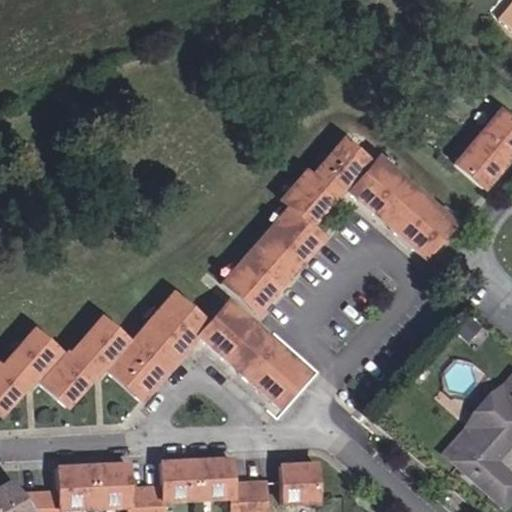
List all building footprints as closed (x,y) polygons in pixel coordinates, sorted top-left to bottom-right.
[(511,1),(496,21),(511,34),(511,1)] [(450,162),(479,187),(511,148),(511,122),(496,109),(450,162)] [(322,172),(338,186),(377,219),(400,192),(402,193),(408,186),(373,155),(367,162),(338,138),(313,167),(320,174),(322,172)] [(330,196),(338,186),(322,172),(320,174),(313,167),(306,175),(330,196)] [(290,270),(319,236),(305,225),(330,196),(306,175),(301,171),(276,200),(284,206),(254,242),(261,248),(262,247),(290,270)] [(400,192),(377,219),(386,227),(416,192),(408,186),(402,193),(400,192)] [(386,227),(420,256),(450,221),(416,192),(386,227)] [(254,242),(247,250),(282,279),(290,270),(262,247),(261,248),(254,242)] [(218,283),(253,313),(282,279),(247,250),(218,283)] [(223,301),(204,323),(170,294),(141,327),(176,357),(194,336),(228,365),(258,330),(223,301)] [(141,386),(147,391),(168,366),(141,342),(142,341),(135,335),(127,344),(98,320),(73,349),(80,355),(81,354),(98,368),(132,397),(141,386)] [(168,366),(176,357),(141,327),(135,335),(142,341),(141,342),(168,366)] [(243,366),(267,338),(258,330),(228,365),(235,372),(242,364),(243,366)] [(59,396),(68,403),(90,377),(66,357),(61,353),(58,356),(30,332),(5,361),(12,367),(13,366),(30,380),(34,384),(55,401),(59,396)] [(276,406),(306,372),(267,338),(243,366),(242,364),(235,372),(276,406)] [(90,377),(98,368),(81,354),(80,355),(73,349),(66,357),(90,377)] [(12,367),(5,361),(0,366),(0,370),(22,389),(30,380),(13,366),(12,367)] [(0,414),(22,389),(0,370),(0,414)] [(511,379),(446,454),(477,481),(495,460),(511,441),(511,379)] [(132,397),(137,402),(147,391),(141,386),(132,397)] [(55,401),(63,408),(68,403),(59,396),(55,401)] [(54,469),(55,494),(19,495),(31,511),(57,511),(57,510),(126,507),(126,511),(161,511),(161,502),(229,498),(229,511),(264,511),(263,484),(230,485),(229,460),(158,464),(159,489),(126,490),(125,465),(54,469)] [(511,474),(495,460),(477,481),(500,502),(511,488),(511,474)] [(316,504),(315,466),(279,467),(280,505),(316,504)] [(0,511),(31,511),(19,495),(9,483),(0,488),(0,511)] [(511,499),(511,488),(500,502),(506,507),(511,499)]
